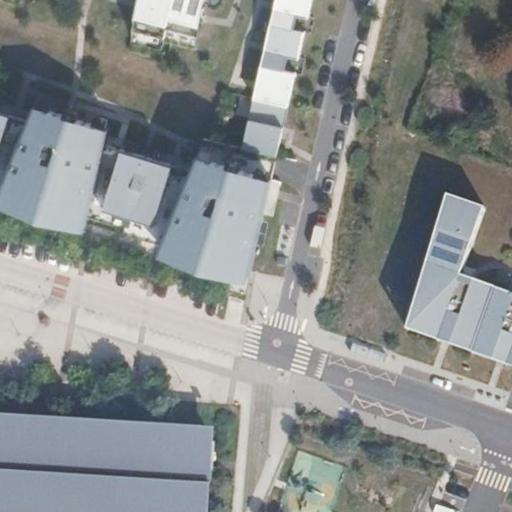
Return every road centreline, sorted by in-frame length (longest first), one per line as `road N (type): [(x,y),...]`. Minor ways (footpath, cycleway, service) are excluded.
road 1 (residential): [(277,351),(358,0)]
road 2 (residential): [(0,267),(277,351)]
road 3 (residential): [(277,351),(511,432)]
